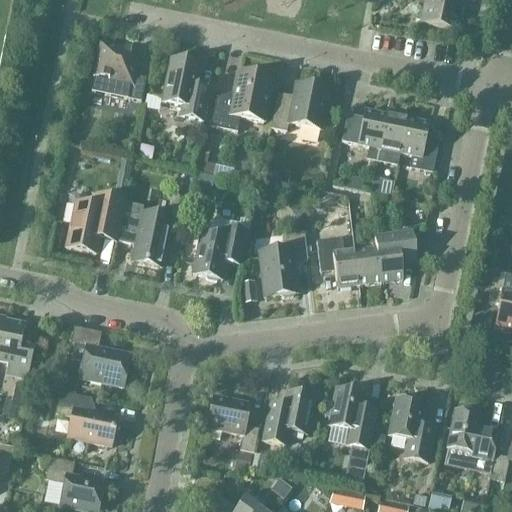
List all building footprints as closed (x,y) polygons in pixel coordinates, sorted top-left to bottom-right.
[(462,11),(463,0),(424,0),(424,3),(462,11)] [(457,33),(462,11),(424,3),(419,26),(457,33)] [(138,55),(100,47),(90,94),(140,104),(145,81),(133,78),(138,55)] [(201,124),(208,92),(195,89),(199,67),(170,61),(161,105),(182,109),(179,119),(201,124)] [(262,125),(271,82),(238,76),(232,106),(215,102),(210,130),(236,135),(239,121),(262,125)] [(295,87),(292,99),(277,96),(275,104),(270,132),(286,135),(288,127),(320,133),(328,94),(295,87)] [(376,165),(385,118),(364,114),(356,148),(368,151),(366,162),(376,165)] [(398,157),(405,123),(385,118),(376,165),(396,169),(398,157)] [(428,127),(417,125),(405,123),(398,157),(410,159),(408,171),(432,176),(438,147),(425,144),(428,127)] [(260,170),(256,187),(271,190),(275,191),(279,173),(260,170)] [(392,186),(381,183),(378,198),(389,201),(392,186)] [(256,187),(254,200),(269,202),(271,190),(256,187)] [(115,245),(115,244),(117,232),(123,204),(95,198),(93,210),(74,206),(65,251),(95,257),(98,242),(115,245)] [(169,222),(141,216),(143,208),(123,204),(117,232),(115,244),(134,248),(131,265),(160,271),(168,233),(182,236),(187,211),(172,208),(169,222)] [(242,262),(247,236),(220,231),(218,240),(200,236),(192,277),(221,283),(226,258),(242,262)] [(374,239),(375,252),(380,286),(402,284),(399,262),(415,260),(412,235),(374,239)] [(293,264),(307,263),(304,238),(281,240),(282,252),(258,255),(263,301),(297,297),(293,264)] [(358,289),(354,254),(343,256),(341,241),(316,244),(320,276),(334,274),(336,292),(358,289)] [(380,286),(375,252),(354,254),(358,289),(380,286)] [(492,280),(486,305),(498,308),(493,332),(511,335),(511,279),(493,275),(492,280)] [(24,328),(4,324),(0,345),(0,365),(7,367),(5,376),(27,381),(35,343),(22,340),(24,328)] [(97,352),(100,336),(73,330),(70,346),(85,349),(79,382),(122,391),(129,358),(97,352)] [(375,413),(362,410),(364,397),(336,392),(328,429),(348,433),(345,448),(358,451),(367,452),(375,413)] [(110,450),(116,421),(85,414),(88,401),(59,395),(54,418),(71,421),(67,441),(110,450)] [(305,438),(313,401),(286,395),(284,409),(270,406),(262,444),(284,449),(287,434),(305,438)] [(253,457),(258,432),(245,429),(249,408),(212,400),(206,431),(242,439),(239,454),(253,457)] [(434,430),(421,427),(425,408),(395,401),(388,439),(408,443),(404,462),(426,466),(432,442),(434,430)] [(17,406),(4,402),(0,417),(19,420),(21,411),(16,410),(17,406)] [(447,451),(445,463),(469,467),(467,475),(489,480),(492,464),(498,435),(478,431),(481,419),(454,414),(447,451)] [(383,438),(374,436),(372,448),(381,450),(383,438)] [(511,464),(511,438),(507,461),(494,458),(489,483),(504,486),(508,464),(511,464)] [(0,449),(0,473),(7,475),(13,450),(0,448),(0,449)] [(358,451),(352,449),(345,485),(359,488),(367,452),(358,451)] [(250,458),(237,455),(234,472),(247,474),(250,458)] [(265,459),(253,457),(250,474),(261,477),(265,459)] [(47,484),(43,505),(59,508),(59,510),(70,511),(96,511),(102,486),(71,479),(74,466),(49,461),(44,484),(47,484)] [(277,486),(292,494),(298,482),(283,474),(277,486)] [(443,511),(447,498),(430,494),(426,511),(431,511),(443,511)] [(248,496),(236,511),(259,511),(263,507),(248,496)] [(361,511),(363,500),(346,497),(344,508),(361,511)] [(426,500),(413,497),(411,507),(424,510),(426,500)] [(216,511),(235,511),(219,501),(216,511)]
